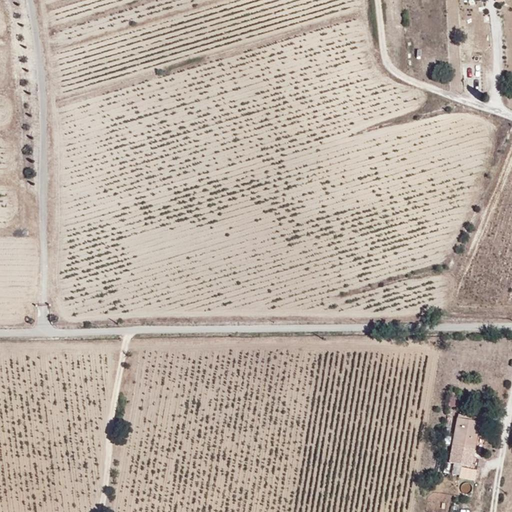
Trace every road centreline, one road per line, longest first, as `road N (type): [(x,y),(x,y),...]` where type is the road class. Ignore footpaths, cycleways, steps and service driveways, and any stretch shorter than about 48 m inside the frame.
road 1 (unclassified): [(511,326),(0,332)]
road 2 (track): [(128,329),(104,511)]
